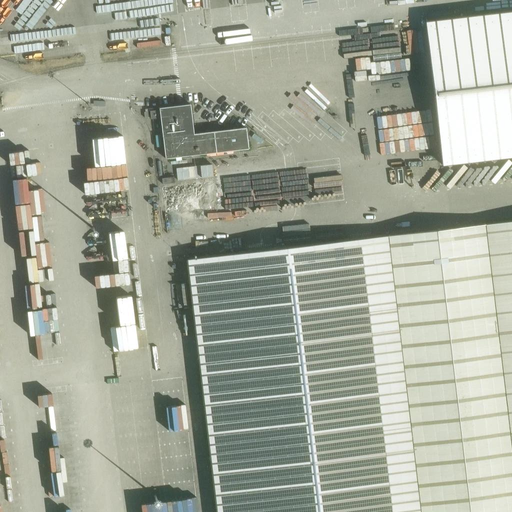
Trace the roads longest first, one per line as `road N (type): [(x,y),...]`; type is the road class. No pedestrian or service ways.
road 1 (unknown): [(92,89),(120,363)]
road 2 (unknown): [(41,115),(66,370)]
road 3 (unknown): [(168,362),(185,511)]
road 4 (unknown): [(0,254),(14,377)]
